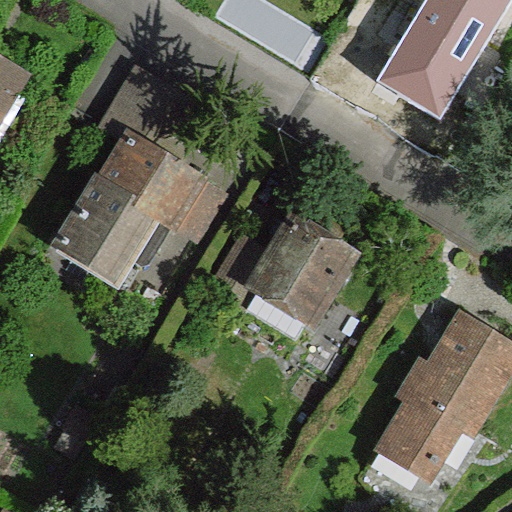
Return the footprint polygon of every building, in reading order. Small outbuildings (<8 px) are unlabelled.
[(445,94),(454,99),(511,3),(511,0),(430,0),(393,62),(414,75),(445,94)] [(0,116),(24,77),(0,62),(0,116)] [(104,126),(131,140),(162,90),(135,75),(104,126)] [(131,140),(65,246),(114,276),(153,213),(174,226),(201,183),(131,140)] [(222,196),(201,183),(174,226),(198,239),(222,196)] [(352,258),(297,225),(276,258),(258,288),(262,290),(310,318),(314,321),(352,258)] [(258,288),(276,258),(244,240),(213,291),(244,310),(258,288)] [(310,318),(262,290),(250,310),(297,339),(310,318)] [(511,372),(511,347),(462,318),(383,451),(430,479),(461,426),(475,434),(511,372)]
